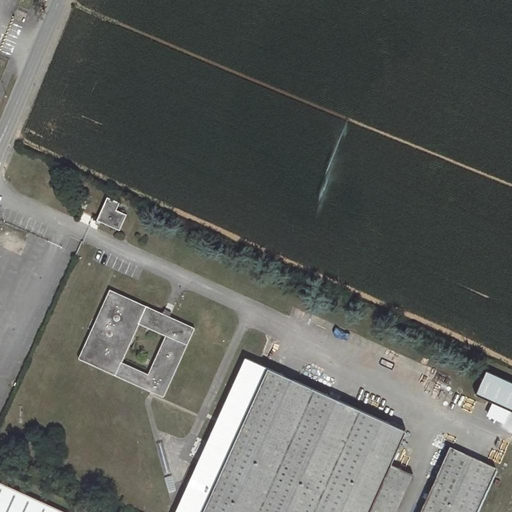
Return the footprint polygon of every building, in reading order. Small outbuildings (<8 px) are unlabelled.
[(91,196),(86,194),(80,207),(84,209),(91,196)] [(97,219),(101,221),(119,229),(126,214),(116,209),(119,202),(107,197),(97,219)] [(110,289),(79,358),(163,396),(194,328),(170,316),(163,313),(110,289)] [(406,431),(246,358),(175,511),(395,511),(412,475),(390,464),(406,431)] [(511,382),(487,371),(476,394),(511,410),(511,382)] [(486,415),(503,423),(509,409),(491,402),(486,415)] [(151,490),(165,486),(152,435),(138,438),(151,490)] [(478,511),(497,472),(451,451),(422,511),(478,511)] [(65,511),(0,481),(0,511),(65,511)]
